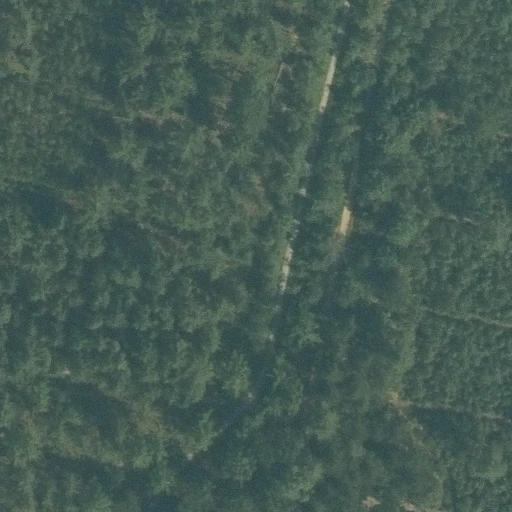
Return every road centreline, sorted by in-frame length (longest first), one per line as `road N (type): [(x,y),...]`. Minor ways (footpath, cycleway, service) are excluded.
road 1 (track): [(388,0),(292,511)]
road 2 (track): [(0,355),(308,415)]
